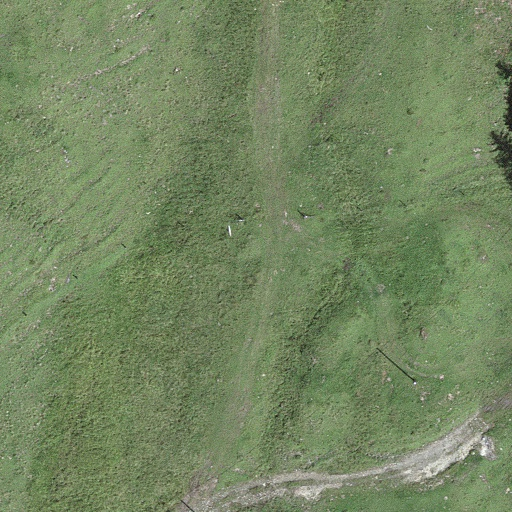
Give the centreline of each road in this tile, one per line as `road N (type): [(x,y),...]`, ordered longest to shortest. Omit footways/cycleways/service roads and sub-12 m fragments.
road 1 (track): [(261,0),(280,226),(276,279),(266,332),(200,511)]
road 2 (track): [(511,392),(431,461),(269,490),(211,511)]
